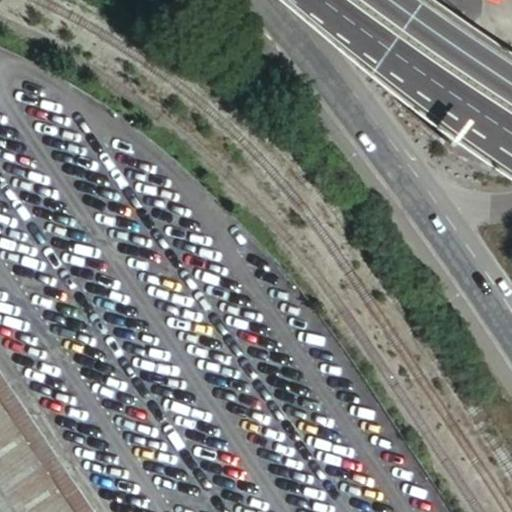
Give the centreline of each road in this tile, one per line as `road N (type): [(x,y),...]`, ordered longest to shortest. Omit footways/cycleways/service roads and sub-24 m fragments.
road 1 (primary): [(275,0),(313,37),(433,197)]
road 2 (trunk): [(319,0),(442,96),(511,139)]
road 3 (primary): [(433,197),(511,335)]
road 4 (motorway): [(511,83),(388,0)]
